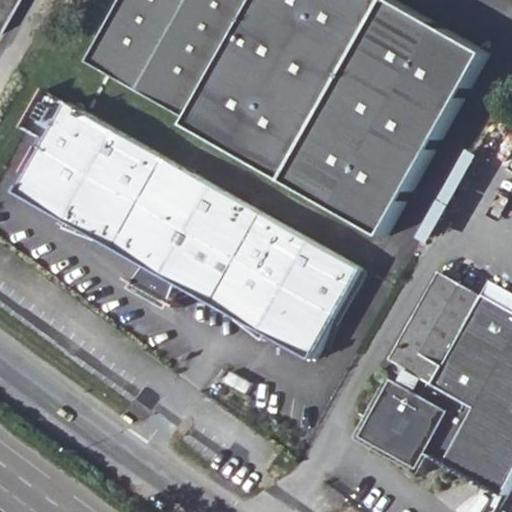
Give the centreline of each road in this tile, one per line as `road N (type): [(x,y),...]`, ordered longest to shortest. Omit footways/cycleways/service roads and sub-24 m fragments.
road 1 (unknown): [(511,66),(352,355),(337,379),(321,385),(300,384),(197,339),(116,287),(0,184)]
road 2 (unknown): [(268,511),(453,253),(511,247)]
road 3 (residential): [(0,355),(209,511)]
